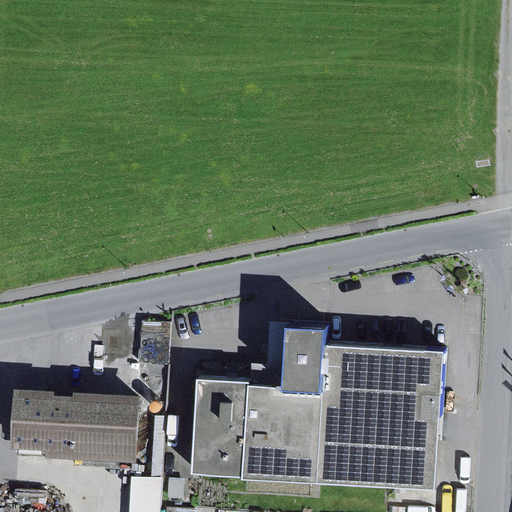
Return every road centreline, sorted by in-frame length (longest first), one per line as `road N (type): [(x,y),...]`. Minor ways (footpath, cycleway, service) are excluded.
road 1 (unclassified): [(508,225),(0,322)]
road 2 (unclassified): [(508,225),(494,511)]
